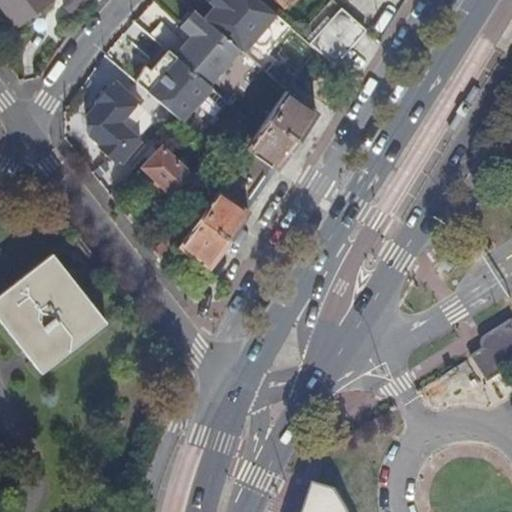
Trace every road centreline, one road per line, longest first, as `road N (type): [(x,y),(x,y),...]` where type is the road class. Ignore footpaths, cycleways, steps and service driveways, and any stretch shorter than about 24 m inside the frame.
road 1 (primary): [(319,379),(511,73)]
road 2 (residential): [(231,396),(21,137)]
road 3 (primary): [(480,0),(337,225)]
road 4 (primary): [(337,225),(231,396)]
road 5 (residential): [(128,0),(88,40),(21,137)]
road 6 (primary): [(337,225),(303,332),(319,379)]
road 7 (primary): [(248,511),(319,379)]
road 8 (primary): [(231,396),(200,511)]
